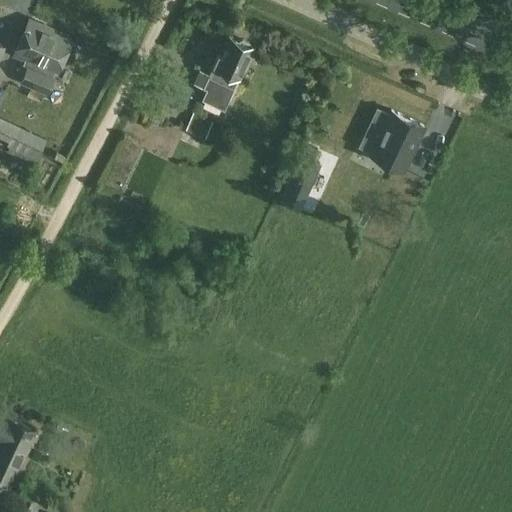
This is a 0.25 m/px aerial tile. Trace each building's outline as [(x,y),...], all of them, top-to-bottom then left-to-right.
[(47,90),(52,76),(49,75),(52,67),(57,69),(68,42),(50,34),(51,31),(29,22),(17,50),(34,57),(32,62),(25,59),(18,78),(47,90)] [(224,108),(238,76),(252,47),(228,36),(215,65),(212,64),(203,86),(206,88),(202,98),(224,108)] [(159,74),(152,92),(185,105),(193,88),(159,74)] [(391,110),(369,154),(401,170),(423,126),(391,110)] [(218,125),(194,112),(179,139),(203,152),(218,125)] [(38,159),(47,137),(0,118),(0,136),(8,140),(6,146),(38,159)] [(300,154),(280,198),(301,207),(321,164),(300,154)] [(414,171),(426,176),(432,164),(420,158),(414,171)] [(0,480),(9,485),(34,430),(0,414),(0,480)] [(11,511),(13,511),(33,511),(41,499),(22,489),(11,511)]
